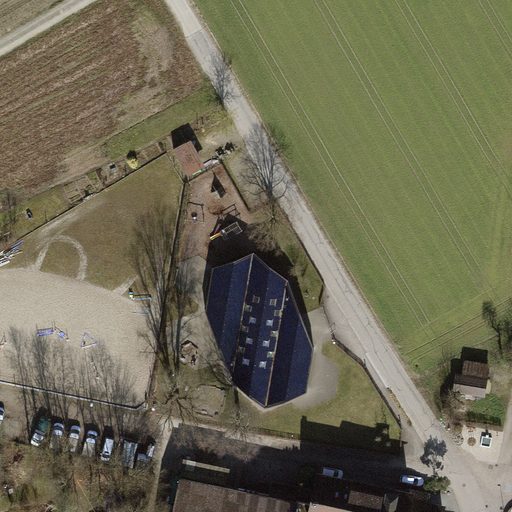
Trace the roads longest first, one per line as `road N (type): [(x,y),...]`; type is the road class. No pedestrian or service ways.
road 1 (unclassified): [(178,0),(464,480)]
road 2 (residential): [(160,427),(464,480)]
road 3 (track): [(160,427),(0,393)]
